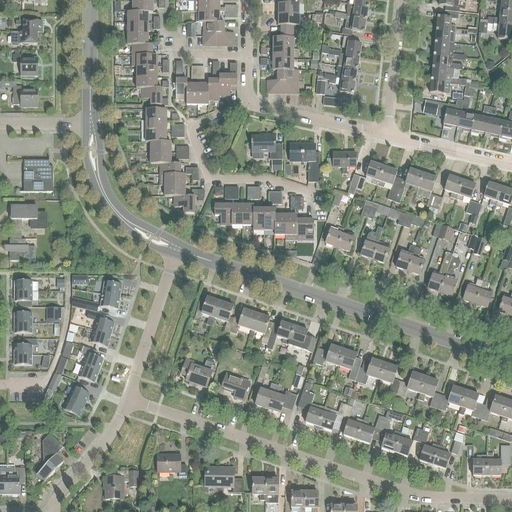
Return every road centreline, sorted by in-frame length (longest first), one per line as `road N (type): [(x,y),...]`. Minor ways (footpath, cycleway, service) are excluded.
road 1 (residential): [(511,497),(416,495),(127,400)]
road 2 (tertiary): [(175,251),(511,363)]
road 3 (residential): [(387,137),(247,103),(248,0)]
road 4 (tertiary): [(91,125),(101,198),(117,217),(175,251)]
road 5 (residential): [(127,400),(175,251)]
road 6 (residential): [(387,137),(402,0)]
road 7 (residential): [(54,511),(127,400)]
road 8 (residential): [(511,164),(387,137)]
road 9 (tertiary): [(90,0),(91,125)]
